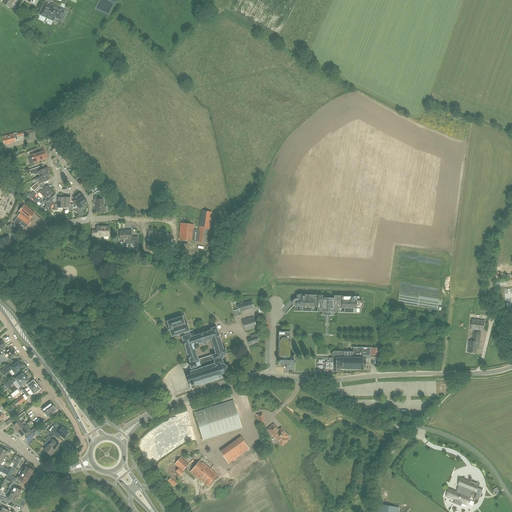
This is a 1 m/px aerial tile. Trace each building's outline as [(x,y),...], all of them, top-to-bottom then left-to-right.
[(44,5),(40,14),(53,21),(55,18),(60,20),(64,11),(51,5),(50,8),(44,5)] [(22,132),(23,135),(26,134),(27,137),(35,135),(35,134),(36,133),(35,128),(22,132)] [(18,139),(17,137),(16,133),(2,136),(4,144),(16,141),(15,140),(18,139)] [(51,151),(55,156),(62,150),(58,145),(51,151)] [(30,164),(31,165),(34,164),(34,163),(47,158),(44,148),(40,149),(41,151),(31,155),(32,158),(29,159),(29,160),(30,164)] [(66,155),(62,150),(55,156),(59,161),(66,155)] [(64,166),(66,164),(68,167),(73,162),(71,160),(70,160),(66,155),(59,161),(64,166)] [(37,178),(37,179),(50,173),(47,168),(40,171),(38,167),(29,170),(31,175),(34,174),(34,175),(38,174),(40,177),(37,178)] [(34,191),(39,186),(44,185),(44,184),(45,184),(44,181),(49,179),(47,174),(50,173),(37,179),(38,181),(31,188),(34,191)] [(84,189),(85,189),(86,190),(90,187),(89,186),(90,185),(89,184),(92,182),(86,175),(85,176),(83,173),(77,177),(80,180),(78,182),(84,189)] [(39,186),(34,191),(35,192),(37,194),(39,192),(43,197),(51,190),(47,186),(46,187),(44,185),(39,186)] [(8,187),(7,191),(9,192),(9,194),(14,195),(15,187),(10,186),(10,188),(8,187)] [(55,195),(51,190),(43,197),(45,199),(44,200),(44,201),(47,205),(52,201),(50,199),(55,195)] [(72,201),(74,203),(79,210),(83,207),(81,206),(87,201),(80,193),(77,195),(77,196),(76,196),(75,195),(72,197),(74,200),(72,201)] [(64,209),(64,207),(64,197),(62,197),(63,196),(59,196),(58,197),(58,204),(52,204),(50,208),(54,210),(58,210),(58,209),(64,209)] [(102,212),(104,211),(104,212),(106,212),(106,206),(104,206),(103,199),(101,200),(100,196),(94,197),(94,202),(95,202),(95,204),(96,204),(97,212),(99,212),(101,212),(102,212)] [(70,198),(64,197),(64,207),(69,208),(69,210),(73,211),(73,204),(70,204),(70,198)] [(21,213),(18,217),(27,224),(31,219),(30,219),(34,213),(24,205),(19,212),(21,213)] [(181,223),(180,239),(207,243),(212,212),(201,211),(199,231),(193,230),(194,225),(181,223)] [(11,224),(7,225),(12,236),(16,234),(11,224)] [(97,231),(92,231),(92,237),(100,237),(100,236),(109,236),(109,227),(97,227),(97,231)] [(131,230),(119,230),(119,241),(126,241),(126,245),(134,245),(134,248),(138,248),(138,237),(131,237),(131,230)] [(148,231),(146,248),(146,249),(168,251),(169,251),(168,251),(171,234),(148,231)] [(0,248),(1,251),(8,247),(13,244),(8,236),(4,238),(0,240),(0,248)] [(211,264),(213,252),(206,252),(204,264),(211,264)] [(361,313),(361,308),(362,308),(363,308),(363,307),(364,307),(364,306),(364,305),(364,304),(364,303),(363,303),(363,302),(362,301),(361,301),(360,301),(360,297),(297,294),(296,299),(295,299),(294,299),(294,300),(293,300),(293,301),(292,302),(292,303),(292,304),(293,304),(293,305),(294,306),(294,311),(321,312),(321,315),(334,316),(334,312),(361,313)] [(252,301),(251,301),(245,303),(237,305),(238,309),(239,312),(240,312),(254,308),(253,304),(252,301)] [(184,333),(185,335),(181,337),(190,365),(189,365),(190,368),(193,367),(193,368),(198,366),(204,364),(204,365),(212,363),(211,360),(213,359),(214,360),(222,358),(222,359),(224,358),(223,356),(226,356),(225,354),(227,354),(225,348),(223,349),(216,327),(211,328),(211,330),(191,337),(187,324),(185,325),(184,323),(185,323),(183,316),(167,321),(169,328),(167,328),(168,331),(170,330),(172,337),(184,333)] [(241,320),(245,331),(257,328),(253,316),(241,320)] [(472,319),(471,330),(474,330),(473,342),(470,341),(468,352),(476,353),(477,345),(479,345),(480,331),(483,331),(485,321),(472,319)] [(293,356),(289,356),(290,346),(291,346),(291,338),(290,338),(290,331),(279,331),(278,362),(278,363),(279,365),(281,365),(282,365),(283,365),(286,369),(293,369),(293,370),(294,364),(296,364),(296,362),(294,362),(294,352),(293,356)] [(249,344),(258,342),(256,334),(251,336),(251,338),(247,339),(249,344)] [(336,358),(335,368),(362,368),(362,370),(363,370),(363,366),(365,367),(365,360),(363,360),(363,356),(370,356),(370,347),(353,347),(353,352),(333,352),(332,353),(332,354),(332,355),(333,356),(332,358),(336,358)] [(16,354),(15,353),(14,351),(13,350),(11,348),(1,355),(0,353),(0,361),(2,364),(16,354)] [(189,384),(191,383),(191,384),(191,385),(192,385),(192,386),(193,386),(193,385),(194,385),(194,386),(200,385),(200,386),(228,377),(226,373),(227,373),(226,372),(227,369),(226,366),(224,364),(222,359),(222,358),(214,360),(213,359),(211,360),(212,363),(204,365),(204,364),(198,366),(193,368),(193,367),(190,368),(191,371),(187,372),(186,374),(187,376),(186,376),(189,384)] [(20,364),(18,361),(11,366),(9,363),(0,370),(4,376),(13,369),(16,373),(19,370),(19,369),(22,367),(23,365),(22,364),(21,364),(20,364)] [(22,373),(16,378),(14,377),(2,386),(5,390),(17,381),(21,386),(28,381),(22,373)] [(25,394),(37,385),(36,384),(33,380),(27,385),(28,387),(25,390),(25,389),(22,391),(25,394)] [(32,395),(34,394),(40,389),(37,386),(37,385),(25,394),(27,397),(29,395),(30,394),(31,395),(32,395)] [(16,401),(19,404),(19,405),(26,400),(28,398),(27,397),(24,394),(16,401)] [(203,440),(242,428),(233,400),(195,412),(203,440)] [(57,410),(53,406),(54,405),(51,402),(41,409),(44,413),(47,417),(57,410)] [(262,413),(256,415),(259,423),(265,422),(262,413)] [(13,426),(17,431),(26,424),(24,422),(22,424),(19,421),(13,426)] [(26,424),(17,431),(22,436),(28,431),(26,429),(28,427),(26,424)] [(59,430),(55,427),(54,429),(51,432),(59,438),(61,435),(65,439),(71,432),(62,425),(59,430)] [(272,425),(267,429),(272,436),(274,435),(279,440),(279,442),(281,444),(283,444),(286,441),(287,439),(285,437),(287,435),(282,429),(281,430),(277,430),(272,425)] [(53,439),(52,439),(54,436),(48,432),(46,434),(50,437),(46,443),(55,450),(56,450),(57,450),(58,448),(58,447),(57,447),(59,445),(53,439)] [(33,433),(31,434),(32,434),(26,438),(28,441),(34,436),(35,438),(37,436),(37,435),(33,433)] [(223,455),(229,463),(249,449),(243,441),(223,455)] [(51,455),(55,450),(46,443),(45,445),(47,447),(44,450),(51,455)] [(6,456),(8,452),(9,453),(11,450),(5,447),(4,450),(0,448),(0,455),(7,460),(9,458),(6,456)] [(21,458),(18,457),(14,464),(13,466),(15,468),(21,458)] [(182,471),(188,464),(181,457),(175,464),(179,468),(182,471)] [(190,471),(208,486),(217,475),(203,462),(202,463),(199,461),(190,471)] [(24,469),(22,472),(30,477),(33,471),(28,467),(29,465),(29,464),(26,463),(23,468),(24,469)] [(30,477),(22,472),(20,476),(18,475),(17,478),(15,478),(8,473),(7,476),(14,480),(14,481),(19,484),(21,480),(26,483),(27,481),(28,481),(29,481),(30,479),(30,478),(29,478),(30,477)] [(177,484),(171,477),(168,480),(174,487),(177,484)] [(479,500),(483,490),(478,488),(479,486),(479,485),(477,485),(478,484),(471,481),(470,482),(461,478),(461,479),(458,485),(459,485),(458,487),(457,487),(456,490),(457,490),(456,492),(449,489),(447,496),(446,495),(446,496),(455,499),(453,503),(461,506),(462,502),(467,504),(468,504),(467,504),(470,498),(470,497),(469,497),(472,492),(477,494),(475,499),(479,500)] [(14,486),(12,489),(10,489),(9,491),(10,492),(18,497),(22,491),(21,490),(22,489),(18,486),(17,488),(14,486)] [(8,490),(6,493),(9,494),(7,497),(15,502),(18,497),(10,492),(9,491),(8,490)] [(0,503),(0,511),(9,511),(10,511),(2,507),(3,504),(0,503)]
